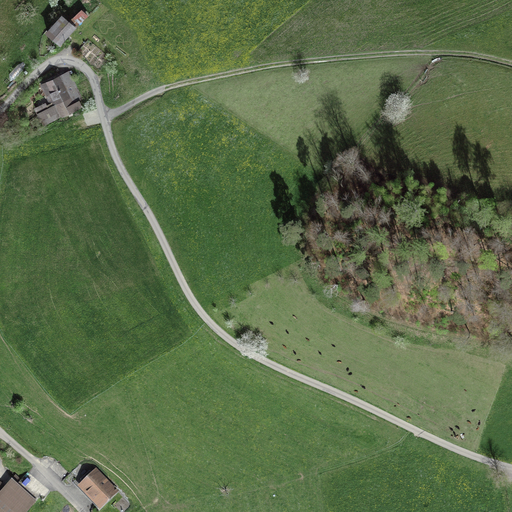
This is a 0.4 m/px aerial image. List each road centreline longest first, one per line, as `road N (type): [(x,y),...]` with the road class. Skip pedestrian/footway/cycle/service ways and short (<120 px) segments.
road 1 (unclassified): [(511,467),(287,371),(209,322),(117,162),(93,80),(80,64),(52,62),(0,111)]
road 2 (track): [(103,117),(168,87),(262,66),(410,52),(511,63)]
